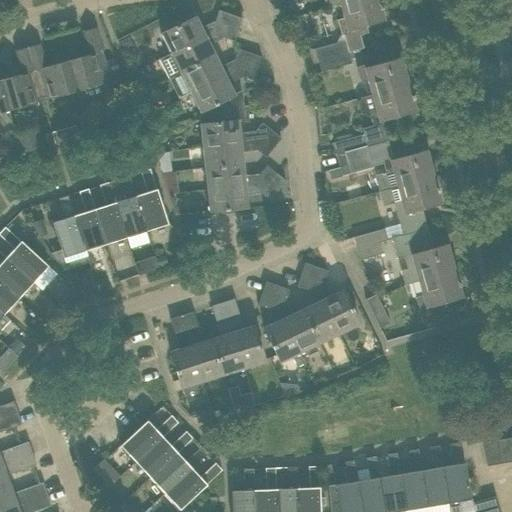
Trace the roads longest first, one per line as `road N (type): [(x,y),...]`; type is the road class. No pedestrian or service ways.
road 1 (residential): [(109,316),(304,232),(294,85),(253,0)]
road 2 (residential): [(55,445),(40,378),(82,325),(109,316)]
road 3 (residential): [(55,445),(124,373),(109,316)]
road 4 (tertiary): [(511,230),(470,89)]
